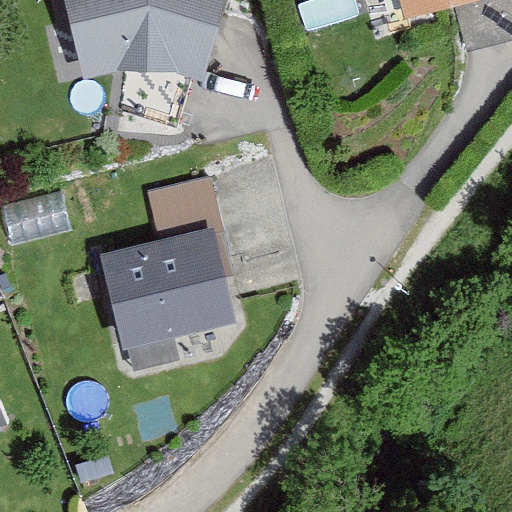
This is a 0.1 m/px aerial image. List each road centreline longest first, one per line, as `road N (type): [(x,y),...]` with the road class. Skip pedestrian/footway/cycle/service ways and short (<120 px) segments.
road 1 (residential): [(164,511),(212,478),(354,289)]
road 2 (residential): [(279,120),(354,289)]
